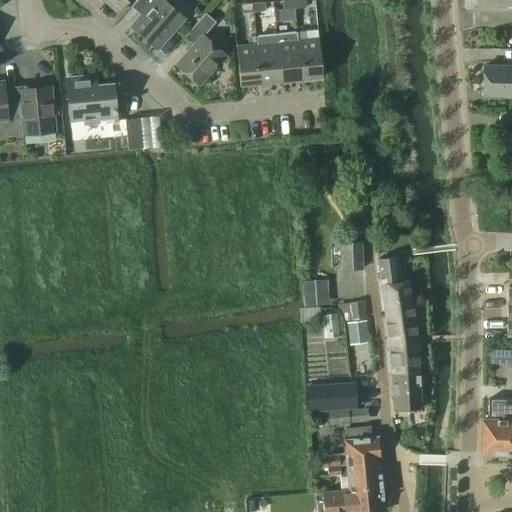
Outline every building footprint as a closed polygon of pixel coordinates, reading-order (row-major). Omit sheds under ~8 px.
[(103,0),(118,13),(129,0),(103,0)] [(185,18),(174,8),(176,6),(176,5),(176,4),(175,1),(174,0),(137,0),(131,7),(142,15),(133,25),(158,48),(185,18)] [(296,8),(294,0),(286,0),(283,0),(284,9),(296,8)] [(511,0),(478,0),(478,11),(511,10),(511,0)] [(254,3),(255,12),(266,11),(265,2),(254,3)] [(243,13),(255,12),(254,3),(242,4),(243,13)] [(226,55),(204,36),(216,22),(206,12),(185,36),(195,44),(177,64),(200,84),(226,55)] [(297,32),(278,34),(283,81),(302,79),(298,40),(297,32)] [(278,34),(257,36),(262,83),(283,81),(278,34)] [(298,40),(302,79),(323,76),(320,38),(298,40)] [(258,44),(237,46),(241,85),(262,83),(258,44)] [(511,96),(511,66),(484,66),(484,96),(511,96)] [(96,75),(67,78),(71,121),(85,119),(85,124),(99,123),(99,119),(115,117),(115,121),(118,121),(114,83),(97,85),(96,75)] [(23,116),(20,89),(20,87),(5,89),(4,81),(0,81),(0,119),(8,119),(8,118),(22,116),(23,116)] [(52,86),(20,89),(23,116),(22,116),(24,134),(56,131),(52,86)] [(511,112),(500,112),(501,126),(511,125),(511,112)] [(139,118),(126,119),(129,148),(142,147),(139,118)] [(37,151),(27,152),(28,160),(37,159),(37,151)] [(342,242),(342,243),(343,270),(364,270),(363,242),(342,242)] [(398,256),(378,259),(381,286),(402,283),(402,281),(398,256)] [(409,280),(402,281),(402,283),(381,286),(386,318),(414,315),(409,280)] [(365,300),(350,303),(352,320),(367,318),(365,300)] [(386,318),(391,347),(419,345),(419,343),(418,339),(414,315),(386,318)] [(393,373),(393,375),(421,373),(419,345),(391,347),(390,347),(392,373),(393,373)] [(423,409),(421,373),(393,375),(395,411),(423,409)] [(356,381),(307,384),(308,410),(357,407),(356,381)] [(483,420),(483,454),(511,454),(511,399),(489,399),(489,420),(483,420)] [(329,426),(349,424),(348,410),(328,412),(329,426)] [(328,467),(379,464),(379,458),(380,458),(378,437),(372,437),(371,426),(346,428),(348,440),(345,440),(347,454),(338,455),(338,457),(327,458),(328,467)] [(379,464),(328,467),(328,475),(340,474),(340,476),(349,475),(350,489),(382,486),(379,464)] [(375,511),(384,511),(382,486),(350,489),(324,491),(325,504),(323,505),(323,511),(375,511)]
